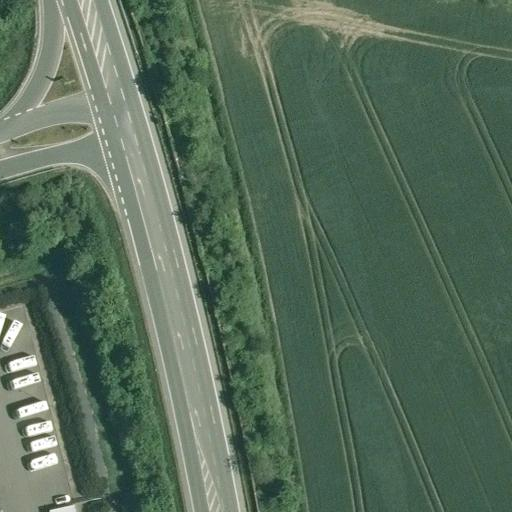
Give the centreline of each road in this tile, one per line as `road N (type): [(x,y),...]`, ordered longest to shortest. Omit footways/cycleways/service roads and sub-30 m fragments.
road 1 (secondary): [(124,135),(213,511)]
road 2 (trunk): [(65,0),(43,80),(8,135)]
road 3 (trunk): [(0,172),(124,135)]
